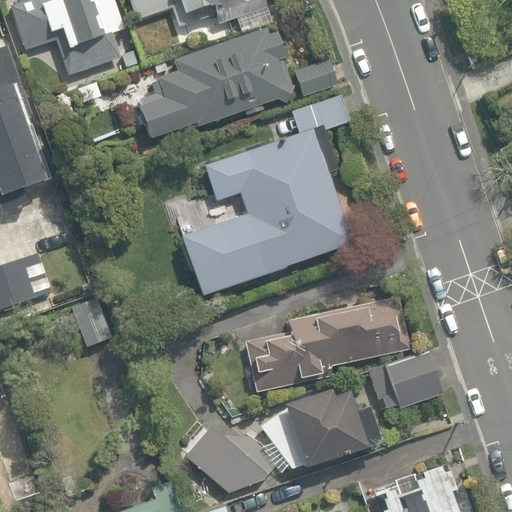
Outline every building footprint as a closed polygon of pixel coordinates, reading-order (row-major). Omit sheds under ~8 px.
[(54,40),(67,76),(119,58),(111,33),(122,29),(112,0),(27,0),(8,6),(24,51),(54,40)] [(171,9),(177,27),(213,14),(217,25),(266,8),(263,0),(127,0),(134,21),(171,9)] [(148,136),(148,138),(193,123),(195,127),(242,111),(243,110),(245,115),(262,109),(261,103),(276,98),(284,102),(293,85),(289,83),(280,58),(284,57),(276,31),(267,34),(265,27),(171,59),(175,70),(155,77),(160,91),(129,101),(141,138),(148,136)] [(0,212),(25,204),(20,190),(53,178),(5,46),(0,47),(0,212)] [(293,69),(301,95),(337,84),(328,58),(293,69)] [(178,238),(199,297),(350,244),(326,175),(337,171),(322,131),(347,122),(338,97),(290,114),(297,133),(200,168),(212,203),(237,194),(244,215),(178,238)] [(58,202),(68,198),(65,190),(55,194),(58,202)] [(55,228),(71,223),(68,214),(52,219),(55,228)] [(0,263),(0,308),(35,296),(22,256),(0,263)] [(68,303),(85,346),(110,336),(94,293),(68,303)] [(243,340),(254,390),(330,374),(328,365),(408,348),(397,295),(286,319),(288,331),(243,340)] [(384,362),(393,385),(434,371),(425,348),(384,362)] [(299,462),(301,467),(378,442),(366,405),(352,409),(347,390),(331,395),(328,388),(281,403),(282,407),(257,425),(288,466),(299,462)] [(183,459),(225,494),(262,481),(277,462),(245,435),(219,437),(209,429),(183,459)] [(471,511),(463,488),(450,493),(449,490),(454,488),(448,470),(441,472),(439,465),(420,472),(421,477),(412,480),(415,487),(414,487),(413,486),(393,493),(392,488),(381,491),(383,497),(379,498),(383,508),(378,510),(379,511),(471,511)] [(176,511),(167,483),(147,490),(151,501),(118,511),(176,511)] [(193,511),(227,511),(224,502),(193,511)]
